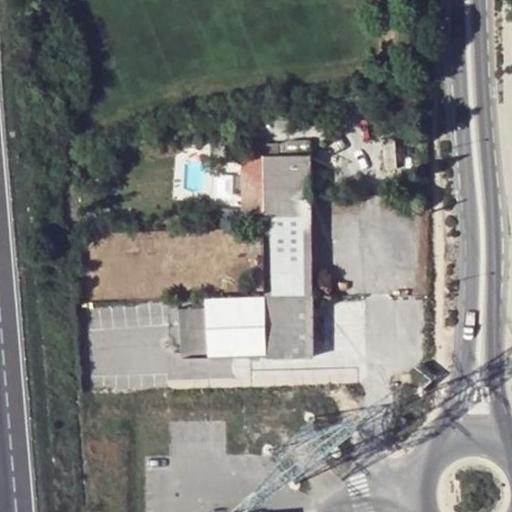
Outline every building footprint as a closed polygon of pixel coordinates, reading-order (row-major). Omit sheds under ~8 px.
[(265,155),(266,221),(312,220),(311,183),(322,182),(321,167),(311,167),(310,143),(292,144),(292,155),(265,155)] [(265,155),(241,155),(241,214),(266,214),(265,155)] [(312,220),(266,221),(267,291),(248,291),(248,301),(253,301),(267,301),(287,301),(312,300),(312,220)] [(287,301),(267,301),(253,301),(254,320),(267,320),(267,352),(267,360),(299,360),(313,346),(312,300),(287,301)] [(228,301),(200,302),(201,326),(229,325),(228,320),(228,301)] [(248,301),(228,301),(228,320),(232,320),(231,351),(267,352),(267,320),(254,320),(253,301),(248,301)]
